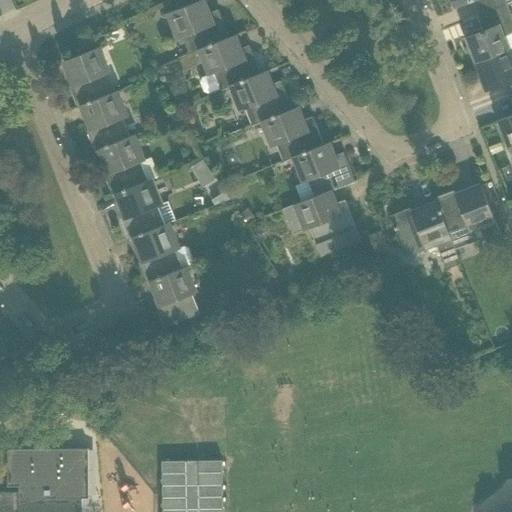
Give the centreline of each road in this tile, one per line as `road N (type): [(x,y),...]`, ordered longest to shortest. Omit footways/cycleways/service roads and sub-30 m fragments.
road 1 (residential): [(5,31),(111,285),(108,307),(69,325),(36,320),(0,279)]
road 2 (residential): [(262,0),(398,147),(454,125),(454,103),(413,0)]
